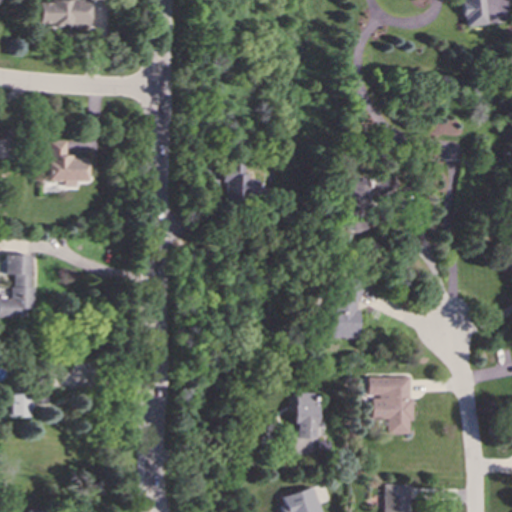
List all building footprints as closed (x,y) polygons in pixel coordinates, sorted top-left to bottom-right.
[(87,24),(87,0),(36,0),(36,24),(87,24)] [(457,0),(459,16),(461,18),(462,25),(482,24),(480,0),(457,0)] [(44,140),(43,180),(59,181),(59,186),(72,186),(72,180),(83,180),(84,156),(62,156),(63,140),(44,140)] [(241,163),(222,163),(221,200),(254,201),(254,174),(241,174),(241,163)] [(511,266),(511,236),(493,255),(508,270),(511,266)] [(28,254),(3,254),(2,274),(9,274),(9,298),(0,298),(0,316),(27,316),(28,254)] [(356,337),(356,279),(329,279),(329,337),(356,337)] [(383,418),(383,433),(406,433),(406,420),(409,420),(410,397),(406,397),(407,377),(365,376),(364,418),(383,418)] [(314,392),(293,391),(291,438),(313,438),(314,392)] [(27,417),(28,393),(6,393),(6,416),(27,417)] [(406,511),(406,484),(380,483),(379,511),(406,511)] [(318,511),(310,486),(278,496),(280,505),(278,505),(280,511),(318,511)]
